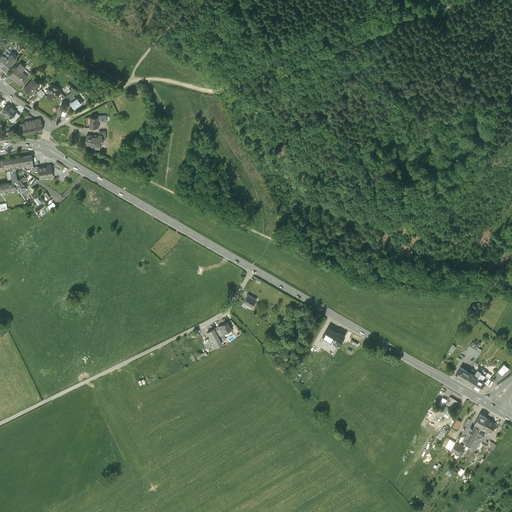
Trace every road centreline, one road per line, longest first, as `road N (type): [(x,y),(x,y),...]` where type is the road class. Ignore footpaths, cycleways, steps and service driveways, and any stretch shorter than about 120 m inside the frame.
road 1 (secondary): [(42,147),(484,401)]
road 2 (track): [(131,80),(214,85),(293,69),(456,0)]
road 3 (track): [(0,4),(37,37),(125,87)]
road 4 (track): [(221,0),(162,35),(125,87)]
